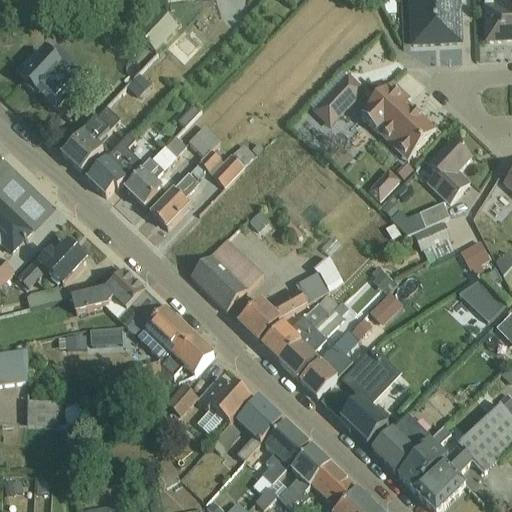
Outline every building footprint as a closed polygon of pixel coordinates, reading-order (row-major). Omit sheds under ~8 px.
[(162,0),(145,0),(147,9),(163,6),(162,0)] [(400,11),(399,0),(394,0),(387,0),(387,11),(400,11)] [(411,0),(413,48),(461,46),(459,0),(411,0)] [(511,43),(511,0),(485,0),(486,11),(487,45),(511,43)] [(157,54),(180,30),(162,13),(139,37),(157,54)] [(198,48),(186,36),(176,46),(188,57),(198,48)] [(79,87),(89,77),(59,49),(49,59),(49,58),(26,82),(29,85),(26,88),(35,96),(37,93),(57,111),(79,87)] [(133,72),(102,100),(117,117),(149,90),(133,72)] [(346,79),(314,113),(331,129),(364,95),(346,79)] [(413,160),(436,136),(407,108),(411,104),(393,87),(361,121),(379,138),(384,132),(413,160)] [(193,111),(178,126),(185,133),(200,117),(193,111)] [(67,154),(63,159),(82,177),(92,166),(104,154),(98,149),(121,124),(107,112),(100,119),(97,123),(93,127),(85,135),(84,136),(75,146),(67,154)] [(205,163),(213,155),(222,145),(205,129),(188,146),(205,163)] [(96,176),(88,184),(106,201),(107,200),(116,191),(119,194),(130,182),(144,168),(130,154),(137,147),(130,139),(108,162),(96,176)] [(170,169),(187,151),(177,141),(127,194),(146,212),(164,193),(155,185),(161,178),(170,169)] [(458,177),(472,163),(454,146),(430,170),(438,178),(429,187),(451,208),(470,188),(458,177)] [(260,147),(253,154),(258,159),(265,152),(260,147)] [(245,149),(234,160),(215,180),(227,192),(257,160),(245,149)] [(201,167),(194,175),(199,180),(206,172),(210,175),(221,164),(213,155),(205,163),(201,167)] [(368,196),(380,207),(401,186),(389,175),(368,196)] [(190,179),(152,218),(169,233),(191,210),(185,204),(200,188),(195,184),(190,179)] [(13,255),(32,235),(0,204),(0,231),(10,241),(4,247),(13,255)] [(380,214),(391,224),(399,215),(388,205),(380,214)] [(426,232),(450,222),(444,208),(420,218),(426,232)] [(259,217),(248,227),(257,237),(268,227),(259,217)] [(291,226),(287,231),(298,243),(303,238),(291,226)] [(444,227),(415,239),(421,254),(424,253),(433,250),(450,242),(444,227)] [(395,228),(387,233),(394,244),(402,239),(395,228)] [(228,244),(192,282),(229,317),(264,279),(228,244)] [(64,289),(89,263),(70,246),(58,259),(52,253),(40,265),(38,263),(20,283),(30,292),(47,273),(64,289)] [(479,248),(465,256),(476,274),(490,266),(479,248)] [(433,250),(424,253),(429,267),(438,264),(433,250)] [(501,262),(496,268),(504,281),(511,271),(511,266),(506,260),(503,263),(501,262)] [(0,291),(15,276),(1,262),(0,262),(0,291)] [(318,276),(320,278),(298,290),(302,297),(272,313),(263,304),(240,328),(260,347),(283,323),(340,292),(344,287),(332,265),(331,263),(318,276)] [(379,271),(372,278),(376,282),(373,286),(380,294),(391,283),(384,275),(379,271)] [(106,309),(129,331),(155,303),(126,275),(122,279),(121,278),(108,291),(75,299),(75,301),(73,301),(77,317),(106,309)] [(488,328),(504,312),(477,286),(461,296),(458,299),(488,328)] [(31,312),(70,302),(58,292),(30,298),(28,302),(31,312)] [(155,303),(129,331),(163,362),(160,366),(160,367),(162,371),(174,358),(178,363),(197,342),(166,314),(163,311),(155,303)] [(281,366),(330,318),(320,307),(313,314),(293,335),(285,328),(264,350),(281,366)] [(390,317),(381,308),(371,318),(381,327),(390,317)] [(335,313),(330,318),(281,366),(300,384),(320,362),(315,358),(324,348),(322,346),(334,333),(345,322),(335,313)] [(364,326),(355,335),(361,342),(370,332),(364,326)] [(121,332),(112,333),(113,346),(122,346),(121,332)] [(92,350),(107,349),(106,336),(91,337),(92,350)] [(343,344),(303,387),(320,404),(340,383),(354,368),(345,359),(352,352),(359,345),(351,336),(343,344)] [(66,342),(67,352),(86,351),(85,341),(66,342)] [(162,371),(160,367),(141,372),(144,382),(163,377),(166,379),(169,375),(175,381),(186,370),(196,379),(215,359),(197,342),(178,363),(174,358),(162,371)] [(367,408),(395,379),(381,366),(372,357),(375,354),(373,352),(352,375),(342,386),(361,404),(343,422),(349,427),(352,430),(349,433),(351,434),(368,451),(376,442),(389,428),(367,408)] [(29,354),(13,357),(18,388),(29,387),(29,354)] [(18,388),(13,357),(1,359),(6,390),(18,388)] [(511,388),(511,371),(509,369),(500,378),(511,390),(511,388)] [(200,406),(211,415),(198,429),(209,440),(225,422),(232,428),(233,427),(253,405),(234,388),(230,392),(220,383),(200,406)] [(182,421),(200,402),(187,390),(169,409),(182,421)] [(88,400),(97,419),(108,415),(99,396),(88,400)] [(511,401),(508,396),(499,404),(503,410),(507,414),(511,409),(511,401)] [(284,424),(260,402),(239,426),(256,441),(240,459),(247,465),(284,424)] [(29,405),(29,429),(57,429),(57,405),(29,405)] [(486,477),(511,453),(511,419),(507,414),(503,410),(457,450),(458,451),(449,460),(414,494),(431,511),(444,511),(468,488),(459,479),(474,464),(486,477)] [(410,418),(374,455),(397,478),(419,457),(429,446),(434,442),(410,418)] [(241,435),(233,427),(232,428),(217,443),(213,448),(222,457),(226,452),(241,435)] [(270,471),(263,480),(273,489),(277,486),(278,485),(286,475),(290,471),(309,451),(310,449),(287,427),(285,429),(267,449),(276,457),(273,461),(266,468),(270,471)] [(426,455),(400,481),(414,494),(449,460),(440,451),(453,439),(445,431),(429,446),(433,450),(427,456),(426,455)] [(293,474),(301,481),(281,503),(290,511),(298,511),(311,502),(305,496),(313,489),(332,469),(313,452),(293,474)] [(157,468),(168,491),(182,484),(170,461),(157,468)] [(340,511),(358,494),(332,469),(313,489),(321,496),(317,499),(322,504),(326,500),(337,511),(340,511)] [(235,487),(232,471),(217,474),(220,490),(235,487)] [(212,484),(204,493),(213,501),(221,492),(212,484)] [(21,485),(5,488),(8,499),(23,496),(21,485)] [(37,486),(37,497),(48,498),(48,487),(37,486)] [(270,493),(257,507),(262,511),(267,511),(278,500),(270,492),(270,493)] [(358,494),(340,511),(371,511),(374,509),(358,494)]
